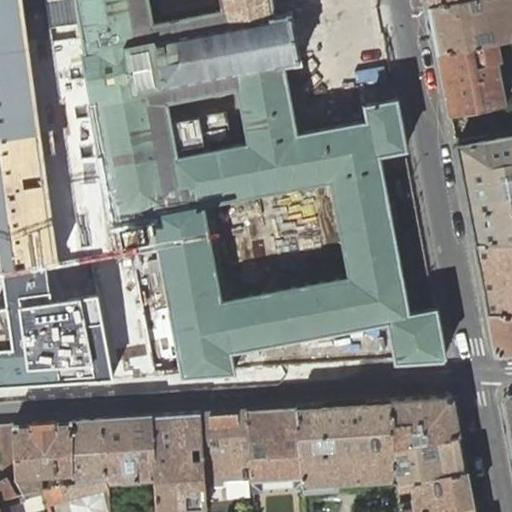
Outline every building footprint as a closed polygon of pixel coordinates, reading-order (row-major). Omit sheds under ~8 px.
[(0,0),(0,269),(4,270),(14,346),(0,346),(0,384),(117,377),(102,290),(53,297),(47,263),(61,260),(24,0),(0,0)] [(77,0),(87,48),(83,49),(93,99),(97,98),(120,218),(154,211),(184,373),(235,369),(232,349),(391,319),(397,359),(445,355),(446,354),(437,306),(411,312),(379,151),(406,146),(397,97),(369,103),(372,118),(297,132),(284,62),(297,59),(297,61),(303,61),(302,56),(300,56),(296,33),(292,13),(294,13),(293,8),(287,10),(288,12),(275,14),(272,0),(77,0)] [(511,0),(456,0),(430,5),(435,34),(439,51),(493,41),(511,36),(511,0)] [(446,88),(451,113),(505,103),(493,41),(439,51),(446,88)] [(511,130),(456,141),(467,198),(475,242),(511,240),(511,130)] [(485,291),(489,313),(511,312),(511,240),(475,242),(478,258),(485,291)] [(498,352),(511,351),(511,312),(489,313),(496,351),(498,352)] [(452,394),(392,398),(395,446),(461,434),(454,395),(452,394)] [(344,401),(297,404),(303,475),(304,484),(304,490),(340,487),(339,482),(398,478),(395,446),(392,398),(344,401)] [(297,404),(247,407),(252,475),(253,479),(303,475),(297,404)] [(247,407),(200,410),(205,479),(252,475),(247,407)] [(156,477),(158,511),(206,508),(205,479),(200,410),(153,413),(156,477)] [(156,477),(153,413),(104,416),(108,476),(108,480),(156,477)] [(48,511),(110,511),(109,486),(108,480),(108,476),(104,416),(74,418),(74,469),(74,479),(63,482),(42,487),(46,504),(48,511)] [(18,476),(26,491),(42,487),(41,471),(74,469),(74,418),(15,422),(18,476)] [(0,422),(0,496),(17,493),(10,477),(18,476),(15,422),(0,422)] [(461,434),(395,446),(398,478),(398,481),(401,480),(467,468),(464,452),(461,434)] [(467,468),(401,480),(401,489),(412,487),(416,502),(403,505),(403,511),(419,511),(474,502),(471,485),(467,468)] [(475,511),(474,502),(419,511),(475,511)]
